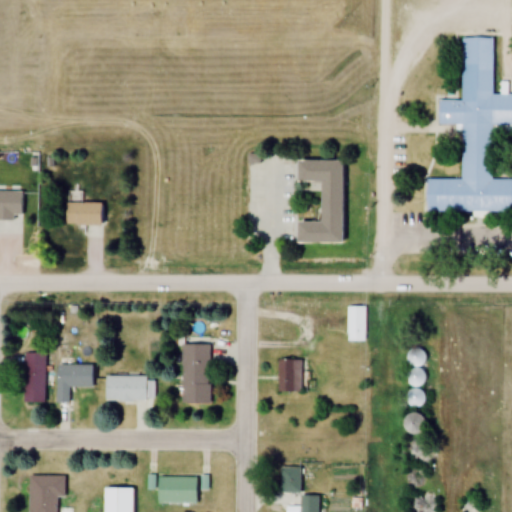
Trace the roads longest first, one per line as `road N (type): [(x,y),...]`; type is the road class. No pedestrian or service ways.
road 1 (residential): [(511,283),(0,283)]
road 2 (residential): [(375,284),(380,0)]
road 3 (residential): [(241,440),(0,440)]
road 4 (residential): [(243,511),(241,282)]
